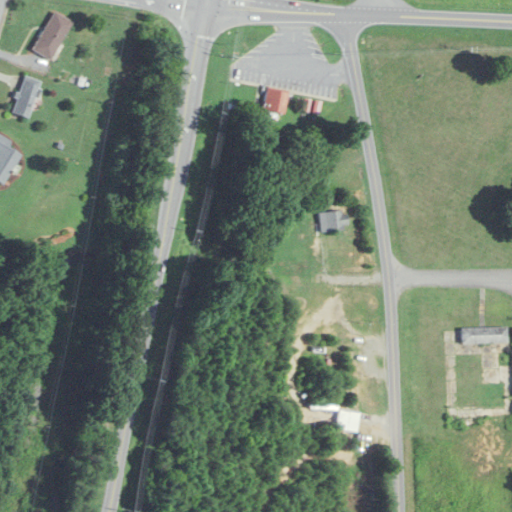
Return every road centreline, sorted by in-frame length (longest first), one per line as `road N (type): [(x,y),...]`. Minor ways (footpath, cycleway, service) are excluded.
road 1 (trunk): [(110,511),(206,0)]
road 2 (residential): [(399,511),(387,262),(345,13)]
road 3 (tertiary): [(511,21),(221,0)]
